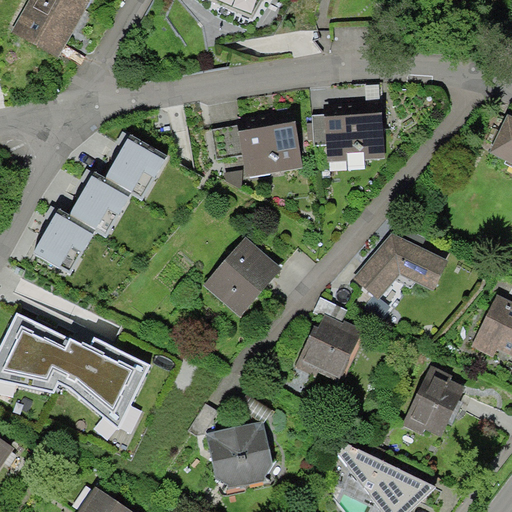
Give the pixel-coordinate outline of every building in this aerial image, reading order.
[(85,10),(67,0),(29,0),(11,31),(58,58),(85,10)] [(90,0),(67,0),(85,10),(90,0)] [(211,0),(252,17),(261,0),(211,0)] [(314,150),(325,149),(326,164),(383,160),(379,86),(366,87),(367,111),(322,114),(322,117),(312,117),(314,150)] [(233,129),(213,132),(217,157),(237,153),(242,183),(303,171),(292,114),(232,125),(233,129)] [(511,121),(506,119),(490,154),(511,163),(511,121)] [(165,159),(128,138),(105,177),(132,193),(142,199),(165,159)] [(105,177),(94,171),(69,215),(95,230),(106,236),(132,193),(105,177)] [(70,273),(95,230),(69,215),(58,209),(33,252),(70,273)] [(395,229),(349,279),(376,303),(398,279),(430,296),(446,265),(415,250),(419,241),(395,229)] [(279,272),(244,241),(201,289),(236,321),(279,272)] [(511,300),(496,293),(473,349),(511,366),(511,300)] [(346,315),(319,302),(312,316),(319,320),(295,366),(336,387),(362,335),(342,325),(346,315)] [(81,344),(17,313),(0,346),(0,379),(53,392),(59,382),(71,387),(118,428),(151,365),(94,337),(90,345),(83,342),(81,344)] [(430,374),(403,422),(438,437),(461,390),(430,374)] [(219,412),(205,404),(188,431),(197,435),(205,433),(219,412)] [(263,422),(205,433),(215,479),(229,484),(230,489),(264,481),(274,464),(263,422)] [(340,443),(335,457),(377,511),(410,511),(433,492),(340,443)] [(119,511),(90,492),(76,511),(119,511)]
